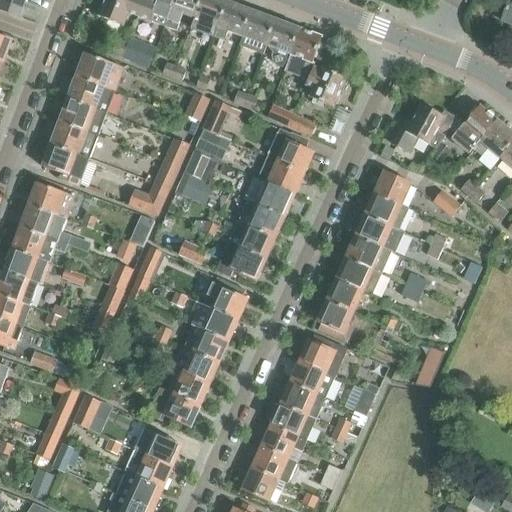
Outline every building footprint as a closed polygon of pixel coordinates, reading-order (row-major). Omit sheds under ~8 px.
[(0,0),(0,11),(17,18),(23,0),(0,0)] [(128,14),(138,18),(144,0),(105,0),(98,18),(123,28),(128,14)] [(147,0),(144,0),(138,18),(166,29),(177,0),(149,0),(150,1),(147,0)] [(203,0),(177,0),(166,29),(176,32),(182,16),(196,21),(203,0)] [(203,0),(196,21),(218,29),(219,30),(228,4),(216,0),(203,0)] [(511,0),(510,0),(508,8),(502,23),(511,27),(511,0)] [(228,4),(219,30),(218,29),(215,38),(224,42),(228,33),(242,38),(252,13),(228,4)] [(497,4),(491,19),(502,23),(508,8),(497,4)] [(275,22),(252,13),(242,38),(265,47),(275,22)] [(298,30),(275,22),(265,47),(274,50),(273,54),(274,59),(275,62),(278,65),(284,67),(298,30)] [(313,64),(322,39),(298,30),(284,67),(283,71),(309,81),(314,70),(314,69),(315,65),(313,64)] [(0,38),(0,64),(2,65),(10,42),(0,38)] [(149,67),(156,47),(132,38),(125,59),(149,67)] [(117,40),(111,55),(122,59),(126,47),(127,44),(117,40)] [(106,90),(114,93),(116,93),(125,70),(84,55),(75,79),(106,90)] [(171,80),(176,68),(166,64),(161,76),(171,80)] [(186,71),(176,68),(171,80),(181,84),(186,71)] [(322,73),(314,70),(309,81),(306,87),(314,90),(310,99),(313,100),(312,103),(322,108),(324,105),(332,109),(345,81),(323,70),(322,73)] [(205,93),(210,80),(200,76),(195,89),(205,93)] [(98,113),(98,112),(106,115),(114,93),(106,90),(75,79),(67,101),(98,113)] [(243,108),(248,96),(237,92),(232,104),(243,108)] [(210,101),(202,98),(194,94),(184,116),(200,124),(210,101)] [(257,99),(248,96),(243,108),(252,112),(257,99)] [(97,139),(106,115),(98,112),(98,113),(67,101),(58,125),(97,139)] [(229,108),(214,102),(202,131),(216,138),(229,108)] [(418,141),(436,150),(440,145),(445,138),(447,134),(452,126),(455,119),(444,113),(442,116),(420,105),(414,116),(415,116),(413,121),(412,120),(411,122),(408,121),(394,146),(410,155),(418,141)] [(274,106),(268,119),(287,128),(293,115),(274,106)] [(480,142),(498,121),(480,106),(464,125),(453,138),(470,154),(473,150),(480,142)] [(287,128),(310,139),(316,125),(293,115),(287,128)] [(455,119),(452,126),(447,134),(453,138),(464,125),(455,119)] [(488,149),(499,158),(511,143),(511,132),(498,121),(480,142),(473,150),(482,158),(488,149)] [(89,162),(97,139),(58,125),(50,148),(88,161),(89,162)] [(266,159),(266,160),(277,164),(302,175),(312,154),(286,142),(289,135),(278,131),(266,159)] [(213,154),(219,140),(207,135),(201,148),(213,154)] [(175,137),(163,162),(180,170),(191,144),(175,137)] [(511,143),(499,158),(511,168),(511,143)] [(440,145),(436,150),(429,159),(438,166),(449,152),(440,145)] [(385,147),(380,157),(389,161),(394,151),(385,147)] [(77,189),(88,161),(50,148),(42,169),(59,176),(57,181),(77,189)] [(266,160),(257,181),(268,185),(293,197),(302,175),(277,164),(266,160)] [(194,178),(200,166),(189,161),(184,174),(194,178)] [(171,190),(180,170),(163,162),(155,182),(171,190)] [(401,207),(401,206),(411,185),(385,174),(375,196),(401,207)] [(197,203),(206,184),(189,177),(181,195),(197,203)] [(466,197),(475,186),(468,181),(459,191),(466,197)] [(171,190),(155,182),(149,194),(142,210),(158,216),(171,190)] [(37,185),(28,208),(67,222),(75,199),(37,185)] [(268,185),(258,207),(283,218),(293,197),(268,185)] [(485,194),(475,186),(466,197),(476,205),(485,194)] [(451,219),(461,207),(442,192),(432,203),(451,219)] [(401,207),(375,196),(366,217),(398,232),(408,210),(401,206),(401,207)] [(274,240),(283,218),(258,207),(247,202),(238,224),(249,228),(274,240)] [(499,224),(508,213),(496,204),(487,215),(499,224)] [(28,208),(20,230),(67,247),(71,238),(61,235),(67,222),(28,208)] [(84,216),(80,227),(93,232),(97,221),(84,216)] [(398,232),(366,217),(356,239),(391,254),(395,256),(404,234),(398,232)] [(207,223),(202,233),(214,239),(219,228),(207,223)] [(274,240),(249,228),(238,224),(228,245),(264,261),(274,240)] [(136,229),(131,241),(144,247),(149,234),(136,229)] [(20,230),(12,252),(50,265),(55,252),(64,255),(67,247),(20,230)] [(430,246),(441,251),(446,240),(424,230),(420,241),(430,246)] [(391,254),(356,239),(346,260),(372,271),(382,275),(391,254)] [(201,267),(207,252),(184,242),(178,256),(201,267)] [(117,259),(128,263),(134,247),(123,243),(117,259)] [(264,261),(228,245),(220,263),(230,271),(229,272),(255,283),(264,261)] [(441,251),(430,246),(426,256),(437,261),(441,251)] [(42,287),(50,265),(12,252),(4,274),(38,286),(42,287)] [(372,271),(346,260),(337,281),(362,293),(372,297),(382,275),(372,271)] [(145,264),(138,279),(149,284),(149,283),(155,269),(145,264)] [(468,270),(479,275),(482,269),(470,264),(468,270)] [(108,285),(123,292),(132,272),(117,265),(108,285)] [(77,275),(64,271),(61,280),(73,285),(77,275)] [(30,308),(38,286),(4,274),(0,272),(0,273),(0,296),(22,305),(30,308)] [(410,274),(405,286),(422,294),(427,282),(410,274)] [(217,279),(214,286),(222,289),(242,298),(245,292),(217,279)] [(327,303),(353,314),(362,293),(337,281),(327,303)] [(179,284),(175,294),(186,300),(191,290),(179,284)] [(203,306),(196,303),(196,304),(237,323),(247,301),(242,298),(222,289),(214,286),(212,285),(203,306)] [(422,294),(405,286),(400,296),(417,304),(422,294)] [(186,300),(175,294),(174,295),(171,293),(167,301),(171,303),(170,304),(182,309),(186,300)] [(18,318),(22,305),(0,296),(0,321),(14,327),(22,330),(26,321),(18,318)] [(343,336),(353,314),(327,303),(317,325),(343,336)] [(237,323),(196,304),(192,312),(198,315),(193,328),(202,332),(228,344),(237,323)] [(92,329),(104,334),(113,313),(101,308),(92,329)] [(61,319),(48,315),(45,324),(57,329),(61,319)] [(385,316),(380,327),(393,332),(398,321),(385,316)] [(22,330),(14,327),(0,321),(0,347),(15,353),(18,343),(17,343),(22,330)] [(160,327),(156,337),(168,342),(172,332),(160,327)] [(183,349),(218,365),(228,344),(202,332),(193,328),(183,349)] [(168,342),(156,337),(151,347),(163,352),(168,342)] [(345,357),(347,351),(316,337),(314,343),(310,342),(300,364),(335,379),(345,357)] [(101,359),(107,362),(113,365),(121,347),(109,341),(101,359)] [(418,382),(432,387),(445,352),(432,347),(418,382)] [(218,365),(183,349),(181,348),(171,369),(175,371),(208,386),(218,365)] [(52,374),(57,361),(34,353),(30,366),(52,374)] [(325,401),(335,379),(300,364),(291,385),(325,401)] [(0,392),(1,393),(9,370),(0,366),(0,392)] [(166,392),(199,407),(208,386),(175,371),(166,392)] [(144,395),(149,385),(136,379),(132,390),(144,395)] [(54,412),(67,418),(80,389),(67,384),(62,394),(54,412)] [(291,385),(281,407),(315,422),(325,401),(291,385)] [(375,397),(354,387),(354,388),(363,392),(353,413),(365,418),(375,397)] [(495,399),(496,392),(487,390),(485,397),(495,399)] [(189,429),(199,407),(166,392),(162,400),(170,403),(164,418),(189,429)] [(73,424),(78,426),(89,431),(101,404),(85,397),(73,424)] [(281,407),(271,428),(306,443),(315,422),(281,407)] [(45,434),(58,439),(67,418),(54,412),(45,434)] [(339,419),(334,431),(355,440),(355,439),(357,440),(362,430),(339,419)] [(302,453),(306,443),(271,428),(262,449),(287,461),(293,449),(302,453)] [(355,440),(334,431),(330,440),(342,445),(343,444),(351,447),(355,440)] [(58,439),(45,434),(36,455),(48,461),(58,439)] [(146,458),(171,469),(181,447),(155,436),(146,457),(146,458)] [(117,456),(122,446),(109,440),(105,451),(117,456)] [(0,454),(10,458),(13,447),(1,442),(0,444),(0,454)] [(54,465),(60,467),(66,470),(75,451),(62,445),(54,465)] [(262,449),(252,471),(278,482),(278,481),(287,486),(296,465),(287,461),(262,449)] [(162,490),(171,469),(146,458),(146,457),(135,452),(130,463),(140,467),(135,478),(126,474),(125,474),(162,490)] [(328,466),(323,477),(336,483),(341,472),(328,466)] [(42,502),(45,496),(45,495),(47,496),(54,478),(38,471),(31,490),(32,490),(29,497),(42,502)] [(242,493),(268,504),(278,482),(252,471),(242,493)] [(115,495),(127,500),(152,511),(162,490),(125,474),(116,495),(115,494),(115,495)] [(336,483),(323,477),(319,486),(333,492),(336,483)] [(510,511),(511,511),(511,495),(508,493),(500,506),(510,511)] [(327,504),(306,494),(301,504),(314,510),(318,500),(327,504)] [(152,511),(127,500),(115,495),(107,511),(152,511)]
